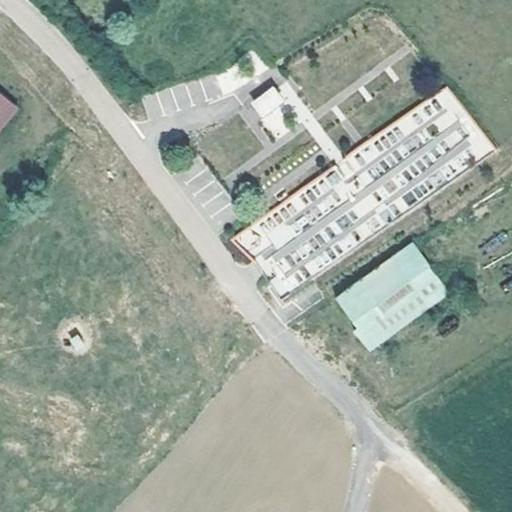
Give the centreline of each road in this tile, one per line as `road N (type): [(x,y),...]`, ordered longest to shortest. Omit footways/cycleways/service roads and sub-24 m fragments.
road 1 (unclassified): [(0,0),(57,53),(261,322)]
road 2 (track): [(261,322),(443,511)]
